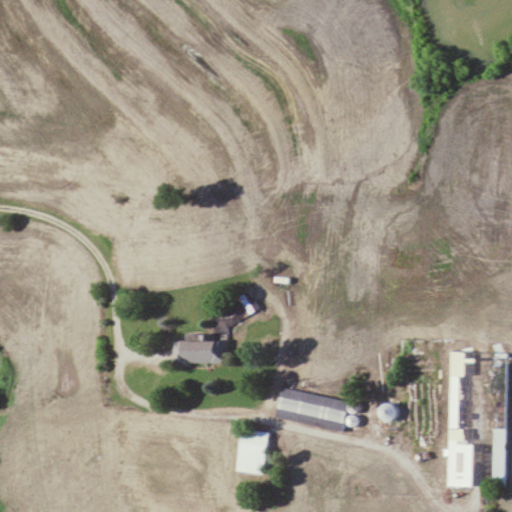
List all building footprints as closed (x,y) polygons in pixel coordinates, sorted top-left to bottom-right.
[(213,334),(188,334),(188,340),(176,340),(176,364),(231,364),(230,340),(213,340),(213,334)] [(508,488),(510,352),(449,351),(447,487),(508,488)] [(278,417),(347,431),(353,400),(284,387),(278,417)] [(384,417),(399,420),(402,405),(388,402),(384,417)] [(237,471),(267,475),(273,432),(243,428),(237,471)]
